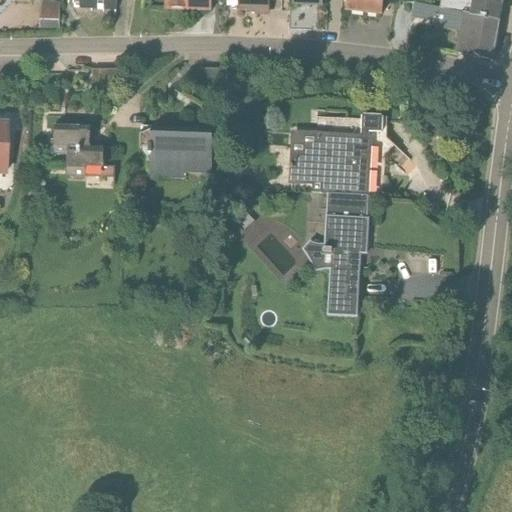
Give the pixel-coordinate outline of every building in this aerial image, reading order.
[(39,0),(39,8),(40,28),(59,28),(59,1),(39,0)] [(79,0),(79,8),(116,10),(116,0),(79,0)] [(166,0),(166,9),(210,10),(210,0),(166,0)] [(238,0),(238,11),(269,12),(270,0),(282,1),(281,0),(238,0)] [(349,0),(348,12),(381,16),(382,0),(349,0)] [(499,21),(503,0),(452,0),(452,3),(450,11),(470,15),(469,17),(500,23),(500,21),(499,21)] [(461,33),(457,54),(493,61),(500,23),(469,17),(470,15),(450,11),(407,2),(403,22),(461,33)] [(199,69),(199,91),(225,91),(225,69),(212,69),(199,69)] [(106,70),(92,70),(92,90),(106,89),(121,88),(121,70),(106,70)] [(317,115),(316,132),(292,130),(290,184),(312,185),(312,192),(369,194),(371,139),(369,139),(369,133),(383,133),(384,116),(363,115),(363,119),(317,115)] [(435,124),(429,127),(427,125),(423,128),(431,141),(442,134),(435,124)] [(55,126),(54,148),(53,154),(68,154),(68,169),(67,178),(115,178),(115,167),(104,167),(104,148),(90,148),(91,127),(55,126)] [(150,179),(211,180),(213,130),(141,128),(140,148),(151,149),(150,179)] [(366,220),(367,195),(329,193),(329,194),(328,194),(326,216),(324,245),(316,245),(311,241),(303,250),(312,264),(316,273),(323,271),(330,270),(327,316),(356,318),(359,270),(353,270),(354,253),(366,254),(368,220),(366,220)] [(254,222),(242,209),(232,219),(244,232),(254,222)]
